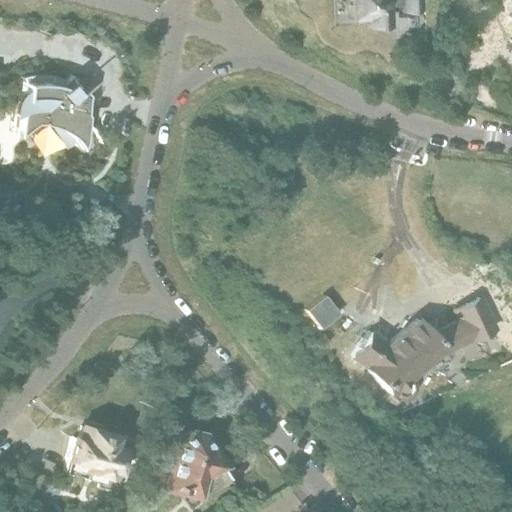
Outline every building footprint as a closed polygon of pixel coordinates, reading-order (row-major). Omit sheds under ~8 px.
[(345,0),(346,13),(361,13),(361,18),(385,18),(384,0),(393,0),(394,5),(418,5),(417,0),(345,0)] [(9,132),(23,135),(38,122),(42,122),(45,123),(48,124),(51,130),(56,133),(62,132),(65,135),(68,138),(70,141),(72,145),(79,111),(78,110),(82,91),(78,88),(75,84),(69,76),(64,79),(50,74),(35,73),(20,76),(22,81),(20,91),(16,93),(14,95),(11,98),(9,101),(8,104),(8,109),(15,106),(9,132)] [(367,330),(350,355),(362,363),(385,391),(409,420),(431,402),(461,439),(454,445),(468,462),(475,456),(484,466),(483,471),(484,471),(485,467),(506,457),(509,463),(511,460),(511,411),(487,382),(496,374),(478,355),(465,361),(454,338),(464,334),(467,340),(492,328),(477,297),(452,309),(457,320),(429,334),(415,318),(385,343),(367,330)] [(71,436),(62,472),(85,478),(88,469),(107,474),(109,469),(110,469),(116,466),(119,455),(115,448),(114,448),(118,436),(80,426),(77,437),(71,436)] [(168,475),(177,489),(212,496),(232,484),(208,447),(205,448),(194,431),(187,430),(177,436),(168,475)]
